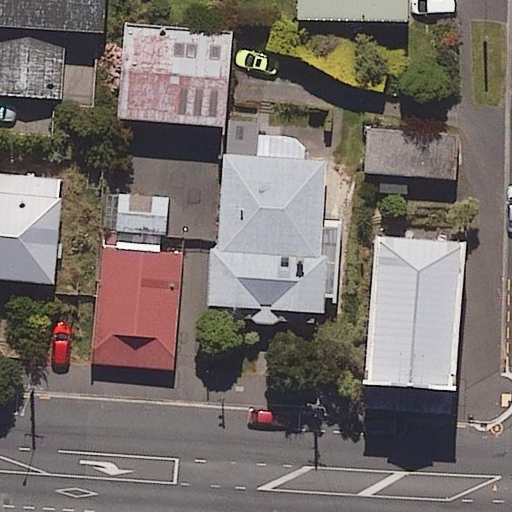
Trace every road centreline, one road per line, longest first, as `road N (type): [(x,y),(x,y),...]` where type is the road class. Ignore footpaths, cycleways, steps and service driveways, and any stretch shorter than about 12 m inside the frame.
road 1 (secondary): [(207,487),(291,476),(511,488)]
road 2 (secondary): [(0,464),(207,487)]
